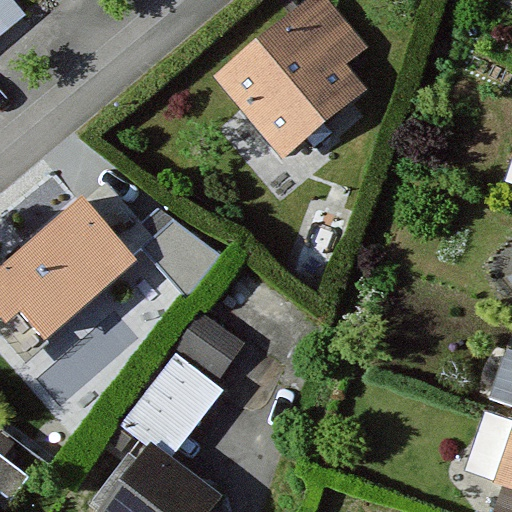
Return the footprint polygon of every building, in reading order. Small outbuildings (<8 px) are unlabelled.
[(0,0),(0,38),(25,19),(9,0),(0,0)] [(320,0),(317,0),(224,77),(285,150),(359,89),(339,65),(360,48),(320,0)] [(81,201),(0,269),(0,313),(5,319),(22,306),(47,336),(133,263),(81,201)] [(146,241),(181,279),(213,249),(178,211),(146,241)] [(199,315),(175,351),(217,379),(242,343),(199,315)] [(174,357),(122,424),(168,459),(220,392),(174,357)] [(511,440),(499,479),(511,483),(511,440)] [(104,509),(101,511),(208,511),(219,497),(150,448),(140,463),(129,455),(95,503),(104,509)] [(28,477),(0,455),(0,491),(11,500),(28,477)]
